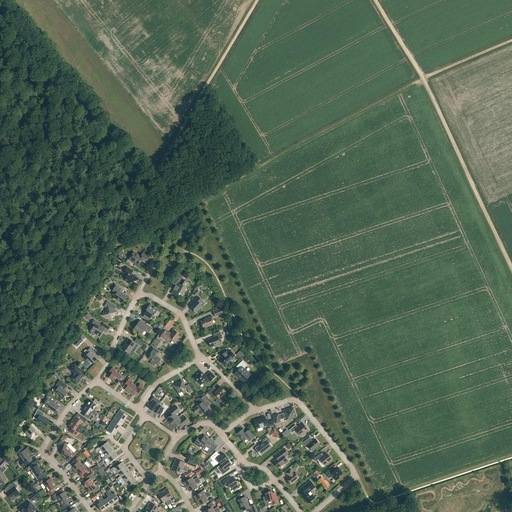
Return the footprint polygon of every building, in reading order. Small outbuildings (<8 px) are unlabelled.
[(118,259),(124,262),(126,259),(122,256),(123,253),(122,252),(118,259)] [(134,252),(130,259),(139,265),(141,261),(145,263),(149,257),(143,253),(141,256),(134,252)] [(128,283),(132,286),(134,281),(136,282),(138,278),(132,274),(133,271),(127,267),(124,272),(128,275),(124,280),(128,283)] [(178,273),(173,281),(177,283),(172,293),(177,297),(180,293),(183,294),(189,283),(185,280),(184,281),(182,280),(184,276),(178,273)] [(114,298),(122,302),(122,301),(123,301),(127,296),(119,292),(121,288),(116,285),(113,291),(116,293),(116,294),(114,298)] [(202,301),(198,296),(193,301),(196,303),(191,308),(196,313),(202,306),(200,303),(202,301)] [(105,312),(104,311),(102,315),(106,318),(107,318),(112,321),(117,312),(113,309),(115,306),(107,301),(104,307),(107,308),(105,312)] [(149,305),(146,310),(147,310),(143,317),(149,321),(152,316),(153,317),(158,310),(154,307),(153,308),(149,305)] [(220,309),(214,311),(216,317),(223,314),(220,309)] [(211,317),(206,318),(207,319),(201,321),(204,328),(214,324),(211,317)] [(90,331),(99,337),(103,331),(106,333),(110,327),(104,323),(103,325),(94,320),(92,325),(94,326),(90,331)] [(135,328),(134,328),(142,334),(144,331),(148,334),(152,328),(146,324),(144,327),(138,323),(136,326),(136,325),(135,326),(134,326),(134,327),(135,328)] [(179,333),(173,329),(170,334),(165,330),(160,336),(169,343),(172,339),(176,342),(179,337),(177,336),(179,333)] [(214,337),(208,340),(211,347),(220,343),(219,340),(222,338),(220,331),(213,334),(214,337)] [(128,338),(122,348),(128,352),(129,353),(132,350),(134,352),(138,346),(136,344),(128,338)] [(159,349),(163,343),(156,338),(152,344),(159,349)] [(87,351),(88,353),(83,357),(89,364),(91,362),(93,363),(97,359),(93,355),(95,353),(90,348),(87,351)] [(150,363),(154,366),(155,363),(157,364),(161,359),(156,356),(159,353),(159,351),(153,348),(152,348),(148,353),(149,354),(150,356),(148,358),(152,361),(150,363)] [(225,366),(231,359),(232,360),(235,357),(234,356),(235,355),(230,350),(228,352),(226,349),(222,351),(219,354),(221,357),(222,356),(223,357),(220,361),(225,366)] [(239,369),(234,374),(237,377),(238,376),(244,382),(251,375),(244,369),(247,365),(243,360),(236,367),(239,369)] [(74,374),(71,378),(76,383),(85,374),(75,364),(69,369),(74,374)] [(109,377),(113,380),(119,373),(114,370),(115,368),(113,367),(109,372),(111,374),(109,377)] [(208,384),(208,383),(215,377),(210,372),(206,377),(201,371),(197,375),(196,375),(193,378),(196,381),(197,381),(201,385),(203,382),(205,383),(205,384),(206,384),(207,384),(208,384)] [(113,380),(117,384),(120,380),(122,381),(126,376),(124,374),(123,376),(119,373),(113,380)] [(125,389),(129,392),(135,384),(131,382),(132,380),(129,378),(124,386),(126,387),(125,389)] [(66,394),(68,392),(64,390),(67,385),(60,380),(56,386),(57,386),(55,388),(56,390),(55,392),(63,398),(65,396),(67,396),(66,394)] [(173,385),(176,390),(176,389),(179,394),(187,389),(189,393),(193,391),(189,384),(185,386),(182,380),(178,383),(177,383),(173,385)] [(135,394),(137,396),(144,387),(140,384),(138,387),(135,384),(129,392),(133,395),(135,394)] [(216,392),(214,390),(210,394),(213,398),(216,395),(219,398),(226,391),(221,387),(216,392)] [(48,394),(46,398),(48,399),(44,404),(48,406),(47,407),(55,412),(59,406),(54,403),(56,399),(48,394)] [(149,408),(154,411),(159,404),(161,402),(154,396),(150,401),(153,403),(149,408)] [(196,407),(193,409),(196,413),(199,411),(199,412),(201,415),(209,409),(208,407),(211,404),(204,396),(203,396),(200,399),(199,400),(201,403),(196,407)] [(86,405),(93,410),(95,406),(98,408),(101,404),(95,399),(93,402),(91,400),(90,402),(89,401),(86,405)] [(154,411),(159,415),(162,410),(165,412),(168,407),(164,404),(162,406),(159,404),(154,411)] [(83,415),(91,420),(94,415),(96,412),(93,410),(86,405),(83,409),(84,409),(83,411),(85,413),(83,415)] [(169,422),(170,424),(179,417),(176,414),(180,410),(176,406),(169,412),(171,415),(167,418),(169,421),(169,422)] [(278,414),(273,416),(276,424),(281,422),(280,420),(286,418),(287,420),(296,417),(296,416),(294,408),(293,407),(284,410),(284,411),(284,413),(278,415),(278,414)] [(36,413),(34,417),(37,419),(36,421),(45,426),(48,420),(43,416),(44,413),(38,410),(36,413)] [(116,415),(124,420),(128,415),(120,410),(116,415)] [(75,416),(72,421),(81,427),(83,426),(80,423),(82,420),(85,422),(87,419),(81,415),(79,418),(75,416)] [(113,420),(121,425),(124,420),(116,415),(113,420)] [(172,425),(175,428),(179,424),(182,427),(189,421),(185,416),(181,420),(179,417),(170,424),(171,425),(172,425)] [(268,427),(274,425),(272,419),(266,420),(265,417),(254,420),(257,429),(268,425),(268,427)] [(20,426),(22,427),(22,426),(25,422),(29,425),(30,422),(24,419),(20,426)] [(110,425),(118,430),(121,425),(113,420),(110,425)] [(71,432),(76,435),(81,427),(72,421),(68,426),(73,429),(71,432)] [(296,430),(301,436),(305,433),(309,430),(303,423),(297,427),(296,425),(289,430),(292,433),(296,430)] [(30,428),(25,433),(31,439),(35,436),(35,433),(35,432),(35,431),(37,429),(32,424),(29,427),(30,428)] [(107,430),(115,435),(118,430),(110,425),(107,430)] [(251,439),(254,437),(250,431),(247,434),(243,429),(237,433),(244,441),(247,438),(249,440),(251,439)] [(199,437),(194,443),(197,446),(198,445),(201,447),(203,448),(210,439),(205,435),(202,439),(199,437)] [(309,447),(312,451),(320,444),(316,439),(313,441),(310,437),(303,443),(307,448),(309,447)] [(210,439),(203,448),(205,450),(207,447),(210,449),(207,453),(210,455),(211,455),(217,446),(214,444),(215,442),(210,439)] [(267,440),(256,448),(261,454),(272,446),(267,440)] [(60,452),(63,456),(70,449),(67,446),(68,444),(66,442),(61,446),(63,449),(60,452)] [(103,453),(111,447),(107,442),(99,448),(99,447),(95,450),(97,452),(100,449),(103,453)] [(104,461),(107,458),(106,457),(114,451),(111,447),(103,453),(105,456),(102,459),(104,461)] [(18,454),(21,458),(29,453),(26,449),(24,450),(22,448),(15,453),(17,455),(18,454)] [(284,448),(279,452),(281,455),(279,457),(273,461),(278,468),(284,463),(285,464),(288,461),(285,457),(289,454),(284,448)] [(63,456),(67,459),(70,456),(72,458),(77,454),(75,451),(74,453),(70,449),(63,456)] [(106,463),(107,465),(111,463),(110,462),(118,456),(114,451),(106,457),(107,458),(109,461),(106,463)] [(216,452),(210,458),(212,460),(216,465),(218,463),(220,465),(219,466),(217,467),(217,468),(228,459),(225,454),(222,456),(220,458),(216,452)] [(22,464),(24,466),(32,461),(30,459),(32,458),(29,453),(21,458),(24,463),(22,464)] [(319,455),(314,459),(316,461),(319,459),(321,460),(319,462),(319,463),(322,467),(323,467),(325,465),(325,466),(329,462),(329,463),(333,460),(326,453),(324,454),(320,458),(319,455)] [(72,467),(75,471),(84,463),(82,464),(79,461),(80,459),(78,457),(71,463),(73,466),(72,467)] [(174,464),(188,470),(189,467),(184,465),(185,463),(177,459),(176,461),(175,460),(174,464)] [(228,459),(217,468),(223,475),(230,469),(228,467),(231,464),(228,459),(229,459),(228,459)] [(118,473),(126,467),(122,462),(115,468),(114,467),(111,469),(112,472),(115,469),(118,473)] [(30,470),(32,474),(40,468),(37,464),(36,465),(34,463),(25,469),(27,472),(30,470)] [(75,471),(79,475),(80,474),(83,477),(85,475),(91,470),(84,463),(75,471)] [(173,470),(181,473),(182,470),(187,472),(188,470),(174,464),(172,468),(173,468),(173,470)] [(121,477),(129,471),(126,467),(118,473),(120,476),(117,478),(119,480),(122,478),(121,477)] [(34,479),(36,482),(41,478),(40,475),(43,473),(40,468),(32,474),(35,478),(34,479)] [(339,476),(343,473),(339,468),(333,472),(331,469),(325,474),(329,478),(332,476),(336,480),(340,477),(339,476)] [(286,473),(289,476),(286,478),(291,484),(299,478),(294,472),(294,473),(290,469),(286,473)] [(123,485),(126,483),(125,482),(133,476),(129,471),(121,477),(122,478),(124,481),(121,483),(123,485)] [(83,483),(86,488),(94,482),(92,480),(94,479),(91,474),(85,478),(86,481),(83,483)] [(208,474),(204,477),(208,483),(212,481),(208,474)] [(124,488),(126,490),(129,487),(136,481),(133,476),(125,482),(126,483),(128,485),(124,488)] [(43,484),(46,488),(54,482),(51,478),(49,479),(47,477),(40,482),(42,484),(43,484)] [(184,484),(186,487),(199,479),(198,477),(194,480),(192,477),(184,482),(185,483),(184,484)] [(232,487),(234,491),(239,488),(237,484),(239,483),(235,478),(233,479),(231,477),(223,482),(226,487),(229,485),(231,488),(232,487)] [(189,490),(190,491),(198,487),(196,484),(201,482),(199,479),(186,487),(188,490),(189,490)] [(315,498),(310,491),(315,487),(310,481),(301,488),(304,491),(300,494),(302,497),(303,498),(308,503),(315,498)] [(11,489),(6,492),(13,501),(21,495),(16,488),(18,487),(16,484),(14,482),(8,487),(9,487),(11,489)] [(47,493),(49,495),(55,491),(54,489),(57,487),(54,482),(46,488),(49,492),(47,493)] [(93,490),(94,493),(100,488),(97,484),(96,485),(94,482),(86,488),(89,492),(93,490)] [(163,491),(170,504),(173,503),(170,498),(173,497),(168,489),(167,490),(166,489),(163,491)] [(57,497),(60,501),(67,496),(64,491),(61,494),(59,491),(53,495),(55,498),(57,497)] [(108,492),(115,503),(120,500),(115,493),(112,494),(110,491),(108,492)] [(166,501),(168,505),(170,504),(163,491),(159,493),(160,494),(159,495),(163,503),(166,501)] [(195,497),(197,501),(210,493),(208,491),(204,493),(203,491),(195,495),(196,497),(195,497)] [(266,493),(266,496),(263,497),(265,506),(269,504),(268,502),(272,500),(273,504),(278,503),(276,497),(273,498),(272,491),(266,493)] [(106,498),(111,506),(115,503),(108,492),(106,494),(108,497),(106,498)] [(29,498),(32,501),(38,497),(35,493),(29,498)] [(200,504),(201,505),(208,500),(207,498),(211,495),(210,493),(197,501),(199,504),(200,504)] [(61,507),(63,510),(69,506),(67,503),(70,501),(67,496),(60,501),(63,506),(61,507)] [(100,498),(107,509),(111,506),(106,498),(104,500),(102,497),(100,498)] [(248,511),(251,510),(251,511),(254,511),(258,511),(255,504),(251,506),(250,507),(245,497),(238,500),(243,511),(247,509),(248,511)] [(98,504),(103,511),(107,509),(100,498),(98,500),(100,503),(98,504)] [(22,511),(24,511),(33,511),(34,511),(36,509),(34,506),(33,506),(29,502),(25,505),(24,505),(19,509),(21,511),(22,511)] [(148,506),(156,511),(161,511),(158,510),(159,507),(152,502),(151,504),(150,503),(148,506)]
